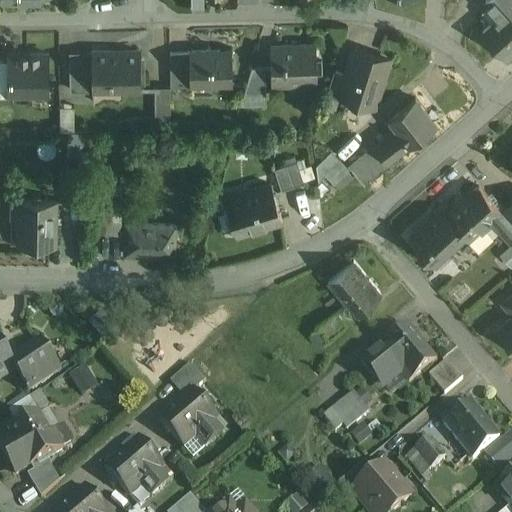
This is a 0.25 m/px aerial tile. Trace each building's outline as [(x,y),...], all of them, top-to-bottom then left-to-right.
[(511,0),(486,0),(490,5),(482,11),(492,23),(483,32),(507,59),(511,53),(511,0)] [(316,46),(270,47),(271,84),(318,83),(316,46)] [(230,51),(191,52),(191,50),(190,50),(190,52),(191,87),(192,87),(192,84),(230,83),(231,85),(232,85),(231,48),(229,48),(230,51)] [(390,60),(354,49),(345,74),(340,91),(341,92),(375,102),(375,100),(377,100),(390,60)] [(140,51),(92,52),(93,74),(93,90),(141,89),(140,51)] [(190,52),(170,53),(170,87),(191,87),(190,52)] [(92,53),(71,54),(71,90),(89,90),(89,74),(93,74),(92,53)] [(47,55),(9,55),(9,63),(10,95),(48,95),(47,55)] [(9,63),(0,62),(0,95),(10,95),(9,63)] [(265,67),(252,68),(245,92),(266,91),(265,67)] [(345,74),(334,71),(326,96),(338,100),(341,92),(340,91),(345,74)] [(171,131),(170,89),(156,89),(156,131),(171,131)] [(415,98),(389,119),(396,129),(374,146),(388,163),(409,146),(410,147),(437,125),(415,98)] [(76,110),(61,110),(61,136),(77,135),(76,110)] [(375,173),(361,156),(351,165),(364,182),(375,173)] [(340,160),(325,175),(339,189),(352,176),(347,171),(349,169),(340,160)] [(297,161),(275,169),(282,191),(305,183),(297,161)] [(82,180),(66,180),(66,203),(81,204),(82,180)] [(502,209),(479,184),(446,215),(466,236),(469,239),(502,209)] [(272,185),(226,199),(237,235),(283,220),(272,185)] [(56,201),(20,200),(20,202),(25,202),(24,244),(19,244),(19,245),(55,246),(56,201)] [(123,201),(108,200),(107,211),(102,211),(101,234),(122,235),(123,201)] [(511,201),(502,210),(511,220),(511,201)] [(511,220),(502,210),(502,209),(492,219),(496,223),(494,225),(498,230),(510,244),(511,242),(511,220)] [(440,221),(435,215),(411,237),(437,264),(466,236),(446,215),(445,215),(446,216),(440,221)] [(492,219),(469,239),(478,250),(492,237),(491,236),(498,230),(494,225),(496,223),(492,219)] [(176,226),(126,224),(125,256),(175,257),(176,226)] [(382,294),(354,260),(328,281),(356,315),(382,294)] [(118,328),(105,313),(91,325),(104,340),(106,337),(118,328)] [(336,313),(319,327),(328,338),(345,324),(336,313)] [(511,317),(499,328),(511,343),(511,317)] [(408,326),(361,363),(374,379),(387,369),(392,374),(397,370),(398,371),(400,369),(410,381),(408,382),(409,383),(437,360),(436,360),(408,327),(409,326),(408,326)] [(40,342),(11,362),(16,372),(29,392),(59,372),(40,342)] [(11,362),(0,343),(0,381),(16,372),(11,362)] [(463,378),(447,360),(429,375),(445,394),(463,378)] [(192,363),(170,382),(184,398),(194,389),(195,390),(206,380),(192,363)] [(87,364),(70,374),(82,395),(99,386),(87,364)] [(369,409),(376,404),(364,386),(357,390),(369,409)] [(184,398),(159,420),(184,448),(197,437),(207,448),(223,434),(210,420),(216,415),(195,390),(194,389),(184,398)] [(48,408),(40,393),(29,400),(37,413),(37,415),(48,408)] [(369,412),(354,394),(324,417),(336,431),(344,424),(348,429),(369,412)] [(29,400),(10,413),(16,425),(37,413),(29,400)] [(471,403),(445,424),(473,458),(499,437),(471,403)] [(37,415),(37,413),(16,425),(9,429),(15,438),(18,437),(23,446),(20,448),(31,465),(32,467),(64,448),(54,432),(49,435),(37,415)] [(499,469),(511,459),(511,430),(485,448),(499,469)] [(446,457),(430,436),(415,449),(431,469),(446,457)] [(15,438),(0,446),(0,447),(16,474),(31,465),(20,448),(23,446),(18,437),(15,438)] [(140,438),(105,468),(130,496),(143,485),(153,496),(168,482),(156,468),(162,463),(140,438)] [(366,461),(338,484),(349,497),(354,492),(353,490),(375,472),(366,461)] [(49,463),(28,475),(42,498),(60,481),(49,463)] [(320,463),(300,481),(316,498),(335,481),(320,463)] [(399,485),(392,477),(395,475),(385,463),(375,472),(353,490),(354,492),(371,511),(377,511),(385,506),(389,511),(393,511),(414,495),(403,482),(399,485)] [(511,503),(511,475),(497,488),(511,505),(511,503)] [(86,486),(56,511),(107,511),(108,511),(86,486)] [(196,511),(186,499),(171,511),(196,511)]
